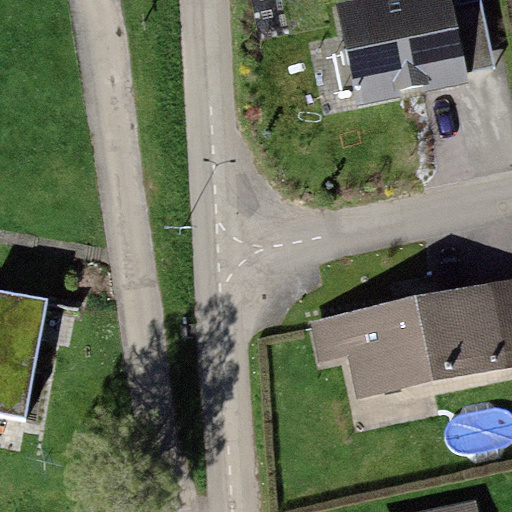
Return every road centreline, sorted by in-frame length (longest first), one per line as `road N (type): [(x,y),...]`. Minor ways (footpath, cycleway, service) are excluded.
road 1 (residential): [(163,511),(96,0)]
road 2 (residential): [(232,511),(203,0)]
